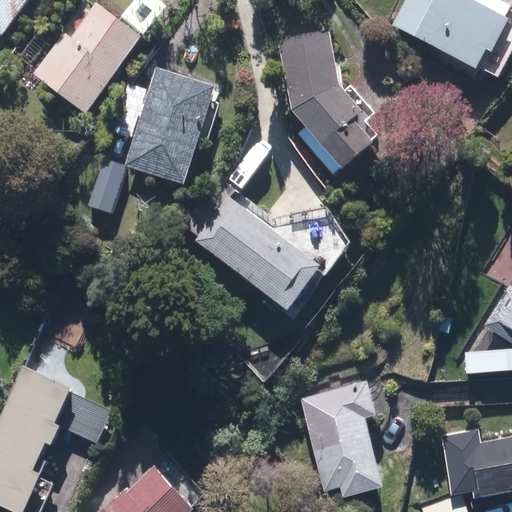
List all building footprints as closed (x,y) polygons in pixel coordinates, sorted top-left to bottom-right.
[(0,0),(0,38),(3,41),(36,0),(0,0)] [(88,120),(145,44),(171,9),(158,0),(138,0),(120,25),(101,12),(77,45),(66,37),(34,80),(88,120)] [(407,0),(392,31),(436,52),(431,62),(469,80),(473,71),(481,75),(501,85),(511,63),(511,23),(507,21),(511,11),(511,10),(490,0),(473,0),(472,4),(463,0),(407,0)] [(293,116),(306,132),(300,138),(337,180),(343,174),(347,178),(386,144),(345,98),(336,37),(282,46),(293,116)] [(221,90),(160,70),(127,171),(189,191),(221,90)] [(113,219),(127,171),(103,164),(88,211),(113,219)] [(353,247),(330,212),(273,221),(237,192),(195,243),(293,321),(353,247)] [(511,289),(485,331),(511,347),(511,289)] [(42,511),(55,483),(40,477),(60,431),(99,448),(113,414),(74,398),(78,390),(24,367),(0,422),(0,509),(6,511),(42,511)] [(373,447),(367,424),(378,421),(369,384),(343,391),(302,402),(327,496),(341,493),(344,503),(385,493),(373,447)] [(511,440),(472,448),(481,501),(511,495),(511,440)] [(195,511),(183,498),(157,468),(108,511),(195,511)] [(468,511),(463,495),(423,507),(424,511),(468,511)]
